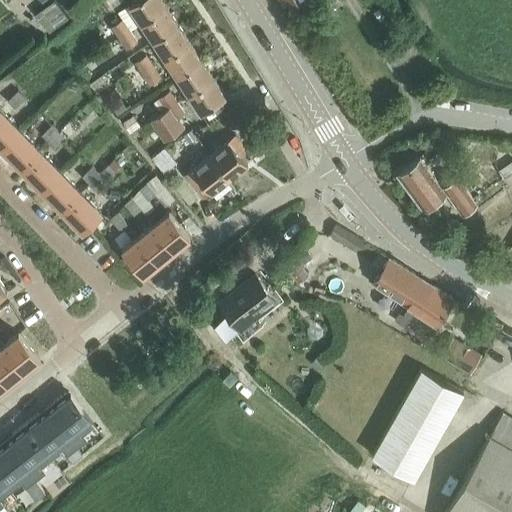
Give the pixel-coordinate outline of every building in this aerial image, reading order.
[(54,0),(50,0),(34,14),(36,17),(49,32),(69,17),(54,0)] [(133,0),(127,5),(187,94),(212,77),(159,0),(133,0)] [(110,26),(118,38),(130,30),(122,18),(110,26)] [(118,38),(126,50),(138,42),(130,30),(118,38)] [(134,61),(142,73),(154,65),(146,53),(134,61)] [(142,73),(150,85),(162,77),(154,65),(142,73)] [(212,77),(187,94),(199,112),(224,95),(212,79),(212,77)] [(20,90),(8,101),(15,108),(26,97),(20,90)] [(169,90),(153,102),(160,112),(177,101),(169,90)] [(119,97),(110,103),(117,113),(126,107),(119,97)] [(185,113),(177,101),(160,112),(150,119),(164,141),(185,127),(178,117),(185,113)] [(0,145),(0,146),(17,129),(0,112),(0,145)] [(133,114),(123,122),(130,133),(141,126),(133,114)] [(41,134),(47,140),(57,130),(51,124),(41,134)] [(0,146),(21,166),(37,149),(17,129),(0,146)] [(57,130),(47,140),(55,148),(65,139),(57,130)] [(208,154),(228,179),(246,165),(238,155),(245,150),(233,135),(208,154)] [(164,147),(151,157),(163,172),(176,162),(164,147)] [(21,166),(41,186),(57,170),(37,149),(21,166)] [(210,194),(228,179),(208,154),(184,174),(195,189),(202,183),(210,194)] [(461,212),(475,202),(456,176),(442,186),(420,156),(397,173),(423,208),(446,191),(461,212)] [(97,171),(87,181),(96,190),(116,171),(108,163),(99,172),(97,171)] [(92,166),(82,176),(87,181),(97,171),(92,166)] [(41,186),(61,207),(78,190),(57,170),(41,186)] [(156,175),(146,185),(155,194),(165,206),(174,198),(168,190),(156,175)] [(146,185),(132,198),(140,208),(155,194),(146,185)] [(111,189),(109,197),(118,199),(120,192),(111,189)] [(98,211),(78,190),(61,207),(82,228),(98,211)] [(132,198),(125,204),(133,214),(140,208),(132,198)] [(152,223),(173,249),(189,237),(168,210),(152,223)] [(127,223),(118,211),(111,217),(120,228),(127,223)] [(136,235),(157,262),(173,249),(152,223),(136,235)] [(362,240),(335,223),(329,234),(355,250),(362,240)] [(141,274),(157,262),(136,235),(120,248),(141,274)] [(452,296),(434,285),(389,257),(374,282),(388,290),(382,299),(392,306),(395,301),(398,304),(401,299),(409,303),(402,314),(399,312),(395,319),(405,325),(415,308),(436,321),(452,296)] [(301,264),(291,271),(298,281),(308,274),(301,264)] [(215,321),(213,323),(214,324),(225,338),(238,327),(275,299),(255,274),(218,302),(226,312),(215,321)] [(1,345),(21,370),(37,357),(17,333),(1,345)] [(453,337),(442,355),(470,372),(481,353),(453,337)] [(0,346),(0,375),(5,382),(21,370),(1,345),(0,346)] [(320,355),(312,363),(318,369),(326,361),(320,355)] [(421,367),(371,455),(413,479),(463,391),(421,367)] [(55,403),(47,409),(77,446),(86,439),(80,431),(92,422),(69,392),(66,394),(65,392),(53,401),(55,403)] [(38,413),(25,423),(50,455),(61,446),(67,454),(77,446),(47,409),(40,415),(38,413)] [(511,511),(511,418),(503,413),(490,435),(489,434),(443,511),(511,511)] [(13,436),(6,442),(35,479),(45,472),(38,464),(50,455),(25,423),(12,434),(13,436)] [(0,476),(8,488),(20,479),(26,486),(35,479),(6,442),(0,445),(0,476)] [(77,446),(67,454),(73,461),(76,459),(83,454),(77,446)] [(0,506),(3,504),(0,500),(0,494),(8,488),(0,476),(0,506)]
